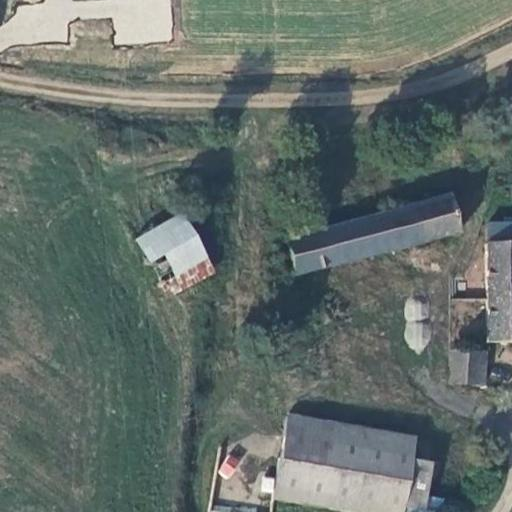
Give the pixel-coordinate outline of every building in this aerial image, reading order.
[(168,0),(113,0),(113,41),(168,42),(168,0)] [(443,198),(279,239),(289,274),(453,235),(443,198)] [(171,212),(129,234),(158,294),(202,271),(171,212)] [(511,226),(484,228),(485,246),(511,244),(511,226)] [(511,244),(485,246),(482,246),(483,341),(511,339),(511,244)] [(428,321),(429,321),(427,300),(404,302),(408,349),(430,348),(428,321)] [(481,354),(447,353),(445,385),(478,387),(481,354)] [(268,370),(262,414),(282,417),(333,424),(339,389),(340,379),(268,370)] [(270,499),(347,511),(395,511),(405,463),(414,402),(339,389),(333,424),(282,417),(270,499)] [(425,465),(405,463),(395,511),(434,511),(437,499),(421,497),(425,465)]
